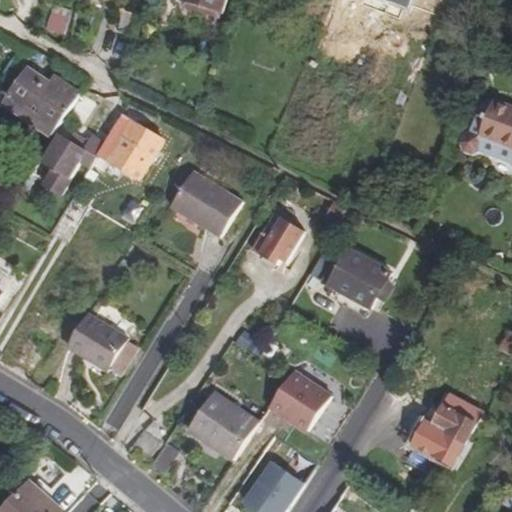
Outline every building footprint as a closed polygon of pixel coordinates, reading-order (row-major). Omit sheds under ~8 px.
[(190,0),(224,10),(227,0),(190,0)] [(65,37),(74,10),(56,4),(47,31),(65,37)] [(54,139),(83,95),(57,78),(52,84),(31,71),(7,107),(54,139)] [(511,108),(493,101),(480,135),(511,148),(511,108)] [(136,124),(112,164),(125,171),(143,181),(166,142),(136,124)] [(53,190),(63,197),(92,147),(75,137),(72,143),(62,137),(46,164),(61,173),(53,190)] [(244,203),(195,174),(174,210),(222,240),(244,203)] [(347,212),(334,205),(327,218),(339,225),(347,212)] [(8,209),(0,221),(0,230),(6,234),(18,216),(8,209)] [(289,266),(307,232),(275,215),(255,252),(284,269),(287,265),(289,266)] [(379,298),(388,283),(392,274),(352,251),(344,265),(338,262),(326,284),(373,310),(379,298)] [(388,283),(379,298),(386,302),(395,287),(388,283)] [(45,367),(71,322),(45,306),(17,350),(45,367)] [(111,373),(130,339),(91,315),(71,348),(111,373)] [(511,355),(511,333),(503,351),(511,355)] [(296,371),(272,411),(313,435),(337,395),(296,371)] [(236,462),(262,425),(218,396),(194,433),(236,462)] [(453,399),(439,426),(437,430),(443,434),(433,452),(441,457),(456,465),(482,414),(453,399)] [(155,466),(167,447),(144,433),(130,455),(151,472),(155,466)] [(167,447),(155,466),(165,473),(177,453),(167,447)] [(64,511),(33,485),(8,511),(64,511)]
